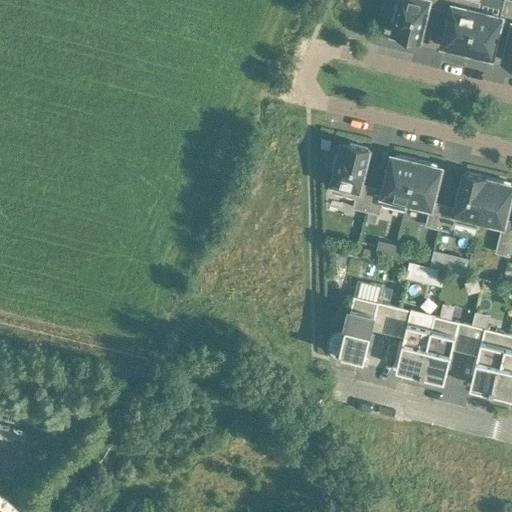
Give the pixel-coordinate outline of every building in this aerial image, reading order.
[(428,5),(440,8),(442,0),(401,0),(401,4),(397,3),(393,19),(397,20),(394,32),(399,33),(399,35),(420,40),(424,24),(426,14),(428,5)] [(447,47),(469,52),(479,11),(481,1),(475,0),(442,0),(440,8),(452,11),(450,20),(449,20),(447,29),(448,29),(444,44),(448,45),(447,47)] [(479,11),(469,52),(488,57),(488,55),(492,56),(496,41),(499,32),(498,32),(501,23),(511,25),(511,0),(504,0),(501,16),(479,11)] [(33,65),(21,114),(43,119),(43,118),(54,72),(55,72),(55,71),(33,65)] [(54,72),(43,118),(62,123),(74,77),(55,72),(54,72)] [(74,77),(62,123),(82,128),(94,81),(74,77)] [(94,81),(82,128),(103,133),(104,128),(103,128),(113,86),(94,81)] [(113,86),(103,128),(104,128),(122,133),(123,133),(133,91),(113,86)] [(122,133),(121,137),(142,142),(153,96),(133,91),(123,133),(122,133)] [(153,96),(142,142),(162,147),(173,101),(153,96)] [(173,101),(162,147),(180,152),(181,152),(193,106),(191,105),(173,101)] [(180,152),(180,153),(201,158),(213,110),(192,104),(191,105),(193,106),(181,152),(180,152)] [(322,141),(322,151),(330,153),(332,143),(322,141)] [(353,207),(367,211),(373,185),(361,182),(363,173),(364,173),(366,164),(370,148),(349,142),(348,144),(343,143),(340,155),(336,154),(332,170),(336,171),(331,192),(356,198),(353,207)] [(22,148),(19,158),(32,161),(34,151),(22,148)] [(34,151),(32,161),(44,164),(47,154),(34,151)] [(385,188),(373,185),(367,211),(380,214),(382,204),(405,210),(418,159),(397,154),(397,156),(393,155),(389,170),(387,179),(385,188)] [(61,158),(59,168),(71,171),(74,161),(61,158)] [(438,164),(418,159),(405,210),(406,210),(407,206),(429,211),(426,225),(439,228),(445,203),(433,200),(436,191),(438,182),(441,167),(438,166),(438,164)] [(74,161),(71,171),(84,174),(86,164),(74,161)] [(101,168),(99,177),(111,180),(113,171),(101,168)] [(113,171),(111,180),(124,183),(126,174),(113,171)] [(457,206),(445,203),(439,228),(452,231),(455,222),(476,227),(488,176),(466,171),(462,188),(461,188),(459,197),(457,206)] [(133,175),(131,185),(143,188),(146,179),(133,175)] [(510,182),(488,176),(476,227),(478,228),(481,219),(503,224),(496,252),(509,255),(511,243),(511,219),(505,218),(508,209),(510,200),(511,191),(511,184),(510,184),(510,182)] [(159,188),(156,198),(169,201),(171,191),(159,188)] [(171,191),(169,201),(181,204),(184,195),(171,191)] [(18,206),(9,241),(21,244),(14,272),(20,273),(19,276),(33,279),(34,277),(37,278),(48,234),(50,234),(52,225),(29,219),(31,210),(18,206)] [(86,233),(80,258),(91,261),(84,289),(109,295),(122,242),(99,237),(100,232),(86,229),(85,233),(86,233)] [(48,234),(37,278),(61,284),(68,255),(80,258),(86,233),(85,233),(73,230),(71,239),(50,234),(48,234)] [(122,242),(109,295),(131,301),(138,273),(151,276),(159,242),(146,238),(143,248),(122,242)] [(389,333),(395,305),(354,295),(345,333),(344,333),(342,332),(341,333),(339,333),(337,334),(336,335),(335,336),(333,337),(333,338),(332,339),(332,340),(331,342),(331,343),(331,344),(331,345),(332,346),(332,347),(332,348),(333,349),(333,350),(334,350),(334,351),(336,352),(336,353),(337,353),(339,354),(357,358),(358,357),(365,358),(373,329),(389,333)] [(395,305),(389,333),(405,337),(397,366),(421,372),(435,315),(423,312),(395,305)] [(453,349),(466,352),(473,324),(435,315),(421,372),(446,378),(453,349)] [(495,390),(509,333),(473,324),(466,352),(478,355),(471,384),(495,390)] [(511,333),(509,333),(495,390),(511,394),(511,333)]
